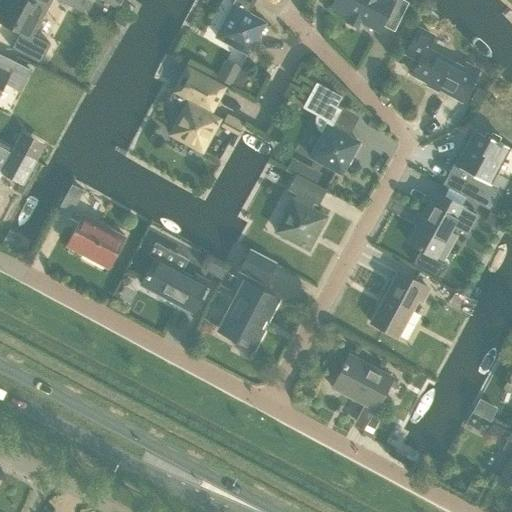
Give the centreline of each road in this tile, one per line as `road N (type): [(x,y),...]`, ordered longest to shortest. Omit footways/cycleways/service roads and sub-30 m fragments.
road 1 (residential): [(278,403),(411,155),(407,132),(305,33),(259,117)]
road 2 (residential): [(278,403),(0,256)]
road 3 (primary): [(277,511),(0,364)]
road 4 (primary): [(0,393),(224,511)]
road 5 (residential): [(476,511),(278,403)]
road 6 (unclassified): [(116,511),(0,449)]
